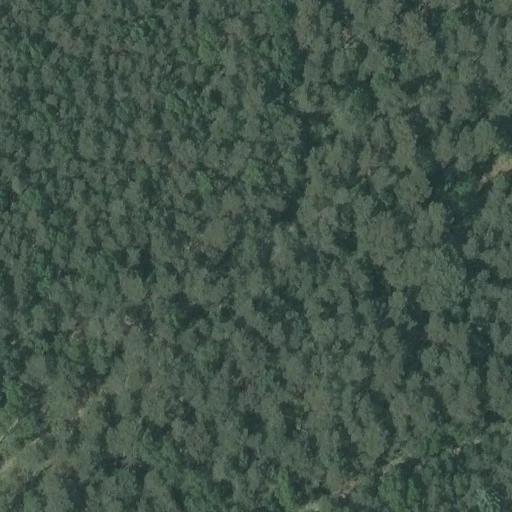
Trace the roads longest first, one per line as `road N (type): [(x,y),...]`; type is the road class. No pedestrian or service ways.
road 1 (track): [(60,389),(124,334),(234,267),(298,132)]
road 2 (track): [(296,511),(511,419)]
road 3 (track): [(298,132),(201,0)]
road 4 (track): [(60,389),(169,511)]
